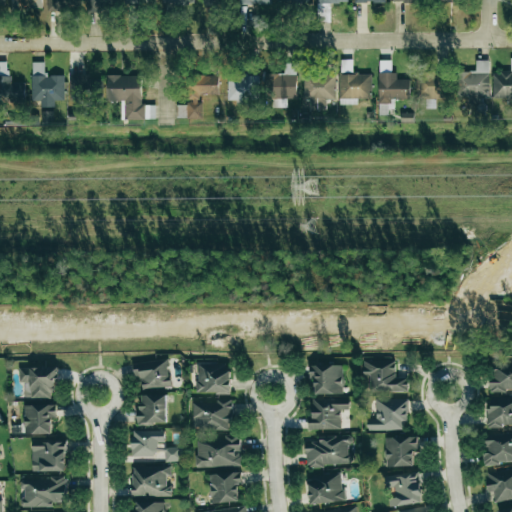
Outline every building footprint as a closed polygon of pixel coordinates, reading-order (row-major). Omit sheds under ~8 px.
[(380,115),(391,114),(391,99),(410,99),(410,79),(397,79),(397,72),(391,72),(391,59),(378,59),(380,115)] [(9,83),(9,60),(0,60),(0,101),(26,101),(26,83),(9,83)] [(490,96),(489,60),(475,60),(476,71),(457,71),(457,97),(469,97),(469,103),(480,103),(480,97),(490,96)] [(64,100),(64,74),(45,75),(45,61),(31,62),(32,101),(41,101),(41,107),(55,107),(55,101),(64,100)] [(296,99),(297,65),(284,65),(284,74),(266,73),(265,98),(296,99)] [(511,98),(511,71),(493,72),(493,99),(511,98)] [(358,104),(358,99),(372,98),(371,73),(339,74),(340,105),(358,104)] [(447,99),(447,74),(417,73),(416,99),(447,99)] [(305,110),(328,110),(328,102),(336,103),(336,76),(305,75),(305,110)] [(102,76),(70,76),(70,101),(88,101),(88,92),(102,93),(102,76)] [(218,76),(191,76),(191,102),(188,102),(187,118),(201,118),(202,94),(218,95),(218,76)] [(228,76),(227,100),(259,100),(259,77),(228,76)] [(408,378),(396,378),(396,359),(364,359),(363,376),(370,376),(370,392),(408,392),(408,378)] [(133,362),(134,376),(141,376),(142,389),(170,387),(169,360),(133,362)] [(230,364),(198,363),(198,393),(229,394),(230,364)] [(343,394),(343,364),(310,364),(310,382),(315,382),(315,394),(343,394)] [(511,392),(511,365),(489,365),(490,392),(511,392)] [(53,398),(53,386),(59,386),(60,367),(19,367),(19,383),(25,383),(25,398),(53,398)] [(140,424),(168,423),(166,394),(138,395),(140,424)] [(511,398),(487,398),(487,427),(511,426),(511,398)] [(375,400),(375,419),(367,419),(368,431),(403,430),(403,422),(408,422),(408,399),(375,400)] [(192,401),(193,431),(233,430),(232,401),(192,401)] [(25,403),(24,433),(52,434),(52,417),(56,417),(57,405),(25,403)] [(181,445),(164,445),(164,431),(132,431),(132,457),(163,457),(163,462),(181,461),(181,445)] [(511,435),(483,436),(484,464),(511,463),(511,435)] [(319,436),(319,442),(306,443),(306,466),(350,465),(350,436),(319,436)] [(413,466),(413,453),(418,452),(417,436),(385,437),(386,467),(413,466)] [(197,467),(241,466),(240,438),(196,440),(197,467)] [(66,441),(33,440),(32,471),(65,472),(66,441)] [(133,497),(172,496),(172,485),(169,485),(169,466),(132,467),(133,497)] [(511,500),(511,498),(511,470),(487,472),(488,492),(493,492),(494,501),(511,500)] [(212,504),(240,501),(238,484),(242,484),(241,471),(208,474),(212,504)] [(423,503),(419,472),(387,476),(388,489),(390,488),(392,506),(423,503)] [(345,501),(341,474),(307,478),(311,506),(345,501)] [(54,507),(54,502),(66,503),(66,479),(21,478),(20,489),(23,489),(22,507),(54,507)] [(164,511),(164,503),(135,502),(134,511),(164,511)]
